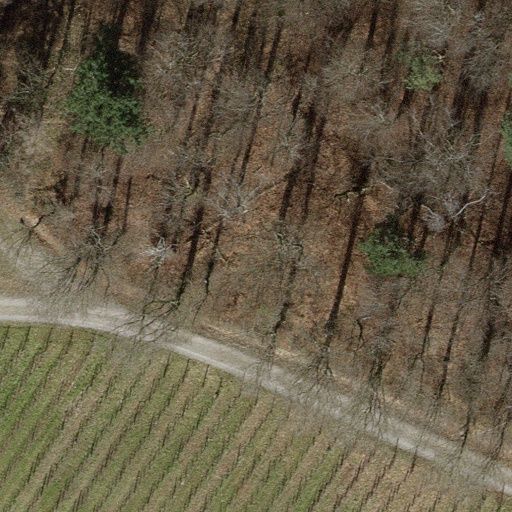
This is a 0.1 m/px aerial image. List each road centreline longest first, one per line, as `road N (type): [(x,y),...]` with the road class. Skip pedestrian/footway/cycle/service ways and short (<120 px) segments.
road 1 (track): [(0,306),(93,306),(511,474)]
road 2 (track): [(0,211),(34,271),(93,306)]
